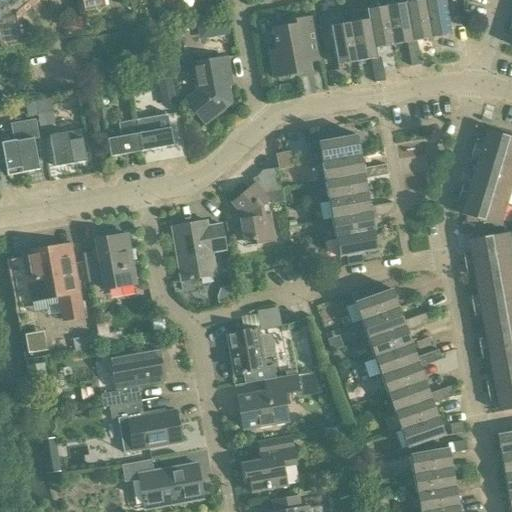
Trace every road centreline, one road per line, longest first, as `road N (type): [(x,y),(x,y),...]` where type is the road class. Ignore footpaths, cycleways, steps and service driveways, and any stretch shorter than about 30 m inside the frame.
road 1 (residential): [(189,327),(239,306),(446,258)]
road 2 (residential): [(264,125),(281,113),(477,83)]
road 3 (residential): [(230,511),(207,373),(189,327)]
road 4 (residential): [(446,258),(438,207),(477,83)]
road 5 (residential): [(476,427),(446,258)]
road 6 (residential): [(0,221),(147,196)]
road 7 (residential): [(189,327),(164,299),(147,196)]
road 8 (residential): [(147,196),(199,183),(264,125)]
road 9 (residential): [(234,0),(264,125)]
